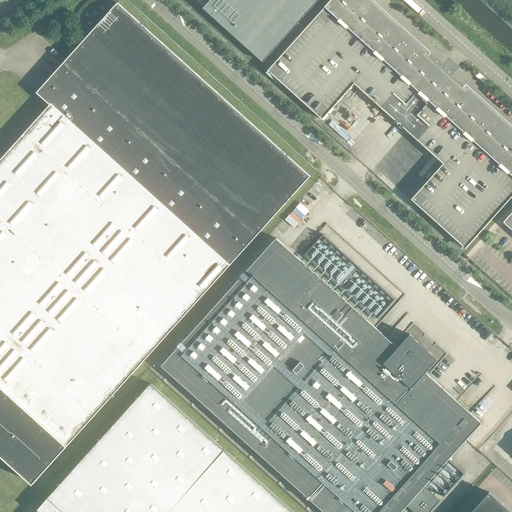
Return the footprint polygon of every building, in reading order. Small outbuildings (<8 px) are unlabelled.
[(210,0),(203,8),(263,62),(318,0),(210,0)] [(511,130),(441,67),(366,0),(330,0),(269,68),(323,118),(356,82),(382,106),(444,162),(411,198),(466,247),(511,196),(511,130)] [(0,453),(33,483),(68,445),(230,265),(311,174),(118,1),(36,93),(50,105),(0,159),(0,453)] [(511,212),(503,222),(511,230),(511,212)] [(276,238),(161,366),(323,511),(401,511),(481,423),(425,373),(437,359),(409,334),(397,348),(276,238)] [(414,323),(409,332),(419,338),(424,329),(414,323)] [(293,511),(150,383),(37,510),(38,511),(37,511),(293,511)] [(487,462),(483,458),(476,466),(480,470),(487,462)] [(511,511),(489,492),(471,511),(511,511)]
